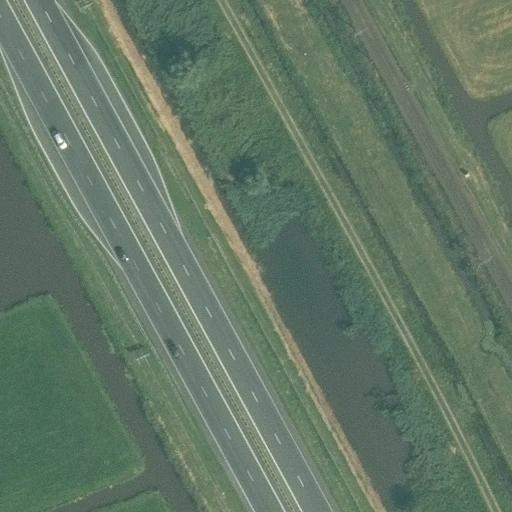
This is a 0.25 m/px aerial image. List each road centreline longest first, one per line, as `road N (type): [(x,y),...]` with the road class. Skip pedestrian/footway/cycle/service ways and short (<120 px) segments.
road 1 (track): [(494,511),(214,0)]
road 2 (trunk): [(316,511),(38,0)]
road 3 (trunk): [(0,12),(272,511)]
